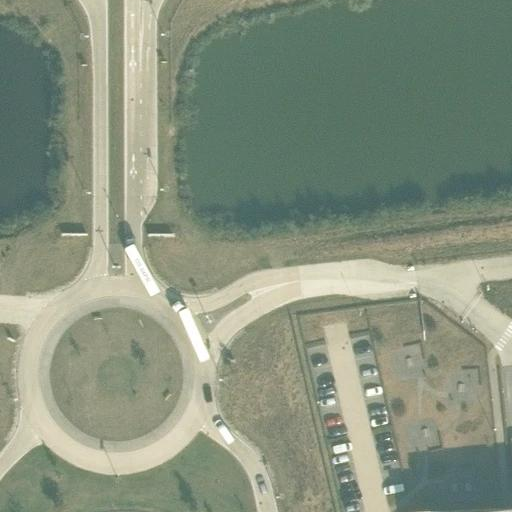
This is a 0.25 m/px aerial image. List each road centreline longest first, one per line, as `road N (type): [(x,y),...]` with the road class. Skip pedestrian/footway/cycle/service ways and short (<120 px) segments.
road 1 (unclassified): [(97,0),(101,289)]
road 2 (unclassified): [(135,289),(140,50)]
road 3 (unclassified): [(46,430),(67,451),(125,466),(180,442),(198,418)]
road 4 (unclassified): [(205,354),(267,293),(233,296),(183,316)]
road 5 (unclassified): [(266,511),(245,454),(198,418)]
